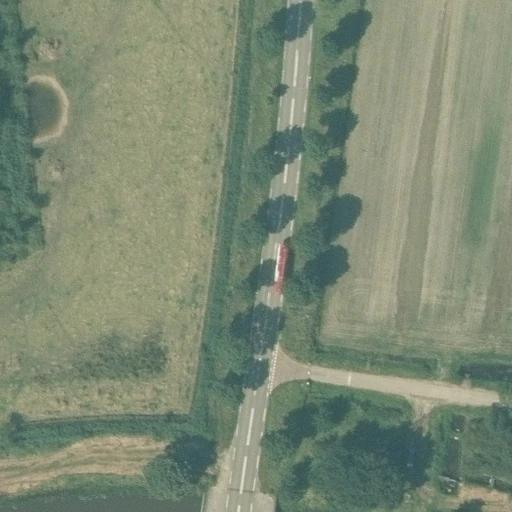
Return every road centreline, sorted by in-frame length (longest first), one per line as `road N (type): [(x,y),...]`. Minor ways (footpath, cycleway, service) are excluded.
road 1 (primary): [(257,367),(300,0)]
road 2 (unclassified): [(511,404),(257,367)]
road 3 (primary): [(237,511),(257,367)]
